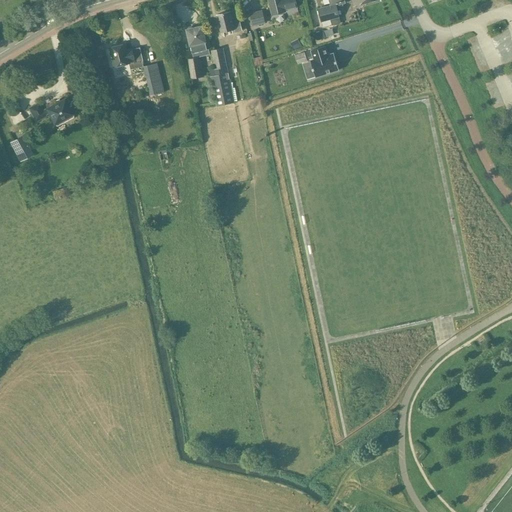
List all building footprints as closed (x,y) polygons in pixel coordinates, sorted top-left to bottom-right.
[(285,10),(298,7),(296,0),(269,0),(273,14),(286,11),(285,10)] [(329,0),(331,5),(318,9),(322,22),(331,19),(332,25),(341,23),(336,6),(346,3),(344,0),(329,0)] [(266,23),(262,10),(251,13),(254,26),(266,23)] [(233,33),(243,30),(240,21),(233,22),(230,11),(217,15),(221,33),(232,30),(233,33)] [(189,29),(188,30),(191,45),(193,53),(207,50),(202,26),(195,28),(195,26),(188,27),(189,29)] [(321,31),(315,34),(317,40),(324,38),(321,31)] [(112,49),(111,49),(116,66),(117,69),(140,62),(142,67),(144,66),(143,61),(144,61),(140,47),(127,50),(125,45),(119,47),(117,45),(113,46),(112,49)] [(325,46),(311,51),(314,59),(310,61),(315,77),(339,70),(333,53),(327,55),(325,46)] [(209,70),(210,76),(216,106),(235,102),(230,78),(229,78),(228,73),(229,73),(227,67),(224,48),(211,50),(215,69),(209,70)] [(194,58),(186,59),(190,78),(191,77),(191,79),(203,77),(200,57),(197,57),(194,58)] [(158,63),(148,65),(155,95),(165,92),(158,63)] [(49,114),(54,124),(79,110),(75,104),(74,105),(69,95),(43,110),(39,103),(29,108),(36,122),(46,116),(46,115),(49,114)] [(22,136),(10,143),(20,161),(32,154),(22,136)] [(161,160),(168,159),(166,149),(159,151),(161,160)]
